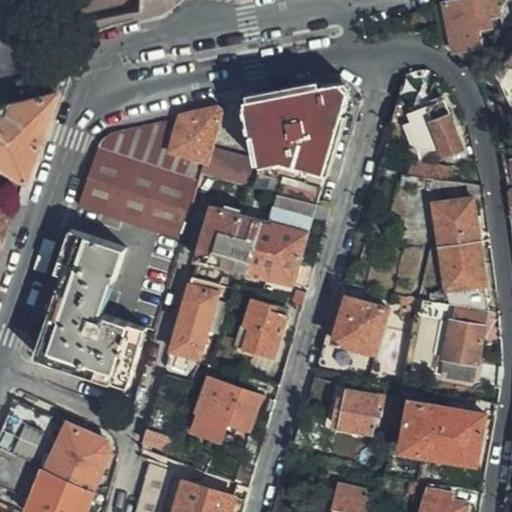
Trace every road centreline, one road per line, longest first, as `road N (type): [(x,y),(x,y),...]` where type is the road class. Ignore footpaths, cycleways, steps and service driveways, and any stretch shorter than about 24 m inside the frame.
road 1 (residential): [(389,46),(257,511)]
road 2 (residential): [(389,46),(426,52),(460,78),(494,168),(511,311)]
road 3 (residential): [(82,108),(352,51)]
road 4 (residential): [(0,358),(82,108)]
road 5 (residential): [(136,432),(186,253)]
road 6 (residential): [(511,339),(496,511)]
road 7 (residential): [(341,1),(186,27)]
road 8 (residential): [(0,376),(136,432)]
